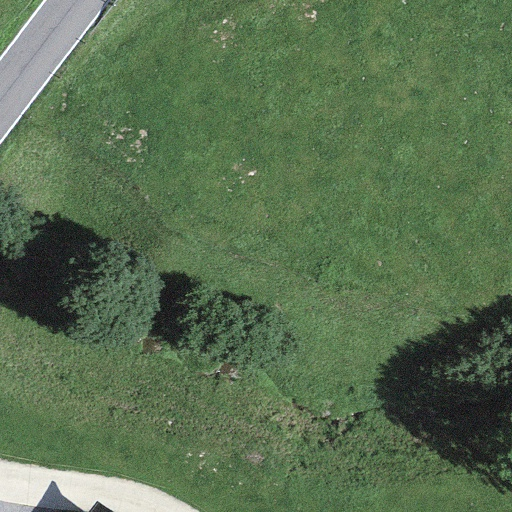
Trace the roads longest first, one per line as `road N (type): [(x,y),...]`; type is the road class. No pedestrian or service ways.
road 1 (track): [(156,511),(0,477)]
road 2 (secondary): [(0,101),(76,0)]
